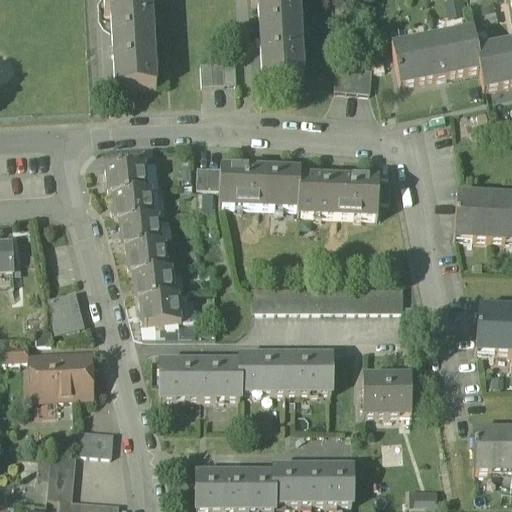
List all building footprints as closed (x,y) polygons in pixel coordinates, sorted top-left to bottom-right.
[(112,20),(114,98),(155,97),(152,16),(145,16),(144,0),(104,0),(105,20),(112,20)] [(258,12),(262,90),(301,88),(297,8),(291,8),(290,0),(252,0),(253,12),(258,12)] [(399,94),(481,79),(476,53),(473,35),(391,49),(399,94)] [(511,46),(476,53),(481,79),(483,96),(511,91),(511,46)] [(201,72),(202,93),(237,91),(235,70),(201,72)] [(333,98),(369,102),(371,78),(335,75),(333,98)] [(140,307),(143,333),(181,329),(178,301),(174,302),(172,277),(168,277),(165,249),(161,249),(158,224),(154,224),(152,197),(148,197),(145,171),(107,175),(109,203),(114,203),(116,229),(121,229),(123,255),(128,255),(130,281),(134,281),(136,308),(140,307)] [(195,196),(220,197),(221,176),(196,175),(195,196)] [(297,224),(377,227),(378,211),(379,188),(300,185),(300,179),(221,176),(220,197),(219,214),(297,217),(297,224)] [(378,211),(390,211),(391,189),(379,188),(378,211)] [(454,246),(511,249),(511,202),(457,200),(454,246)] [(0,279),(12,279),(11,251),(0,251),(0,279)] [(252,319),(402,319),(402,297),(252,297),(252,319)] [(47,308),(55,340),(79,334),(71,302),(47,308)] [(477,361),(511,362),(511,315),(479,313),(477,361)] [(4,354),(2,370),(27,369),(26,353),(4,354)] [(157,408),(238,408),(238,402),(329,402),(329,361),(237,362),(237,368),(157,368),(157,408)] [(55,403),(55,407),(90,406),(88,364),(31,367),(31,383),(29,383),(30,392),(32,392),(32,404),(55,403)] [(361,424),(410,424),(410,382),(361,382),(361,424)] [(472,481),(511,480),(511,437),(472,437),(472,481)] [(76,438),(74,461),(75,462),(110,465),(112,441),(76,438)] [(58,508),(70,509),(71,508),(75,462),(74,461),(50,459),(46,507),(58,508)] [(194,511),(350,511),(350,473),(271,473),(271,480),(194,480),(194,511)] [(429,511),(436,511),(437,496),(410,496),(410,511),(429,511)]
